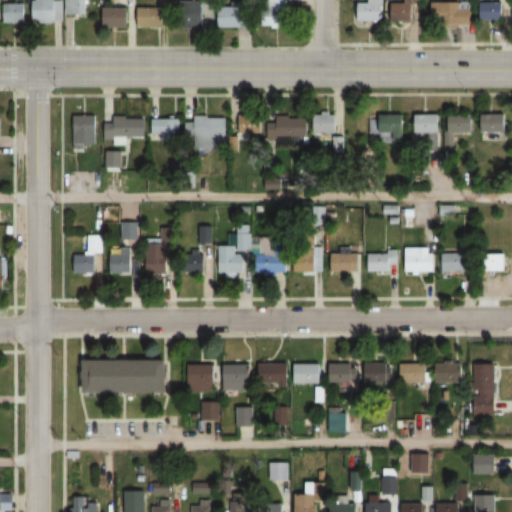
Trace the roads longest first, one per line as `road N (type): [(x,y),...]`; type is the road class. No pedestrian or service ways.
road 1 (residential): [(511,317),(65,318),(0,328)]
road 2 (secondary): [(0,68),(511,68)]
road 3 (residential): [(35,67),(37,511)]
